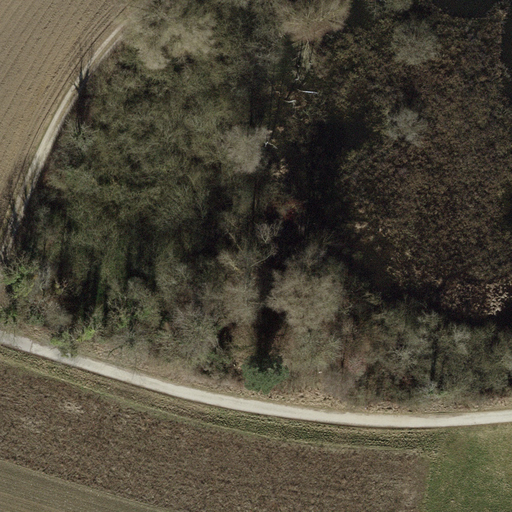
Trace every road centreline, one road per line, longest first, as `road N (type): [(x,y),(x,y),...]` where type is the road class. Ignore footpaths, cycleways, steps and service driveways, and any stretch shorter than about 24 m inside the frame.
road 1 (track): [(0,338),(210,402),(341,420),(511,417)]
road 2 (track): [(156,0),(76,85),(28,187),(0,272)]
